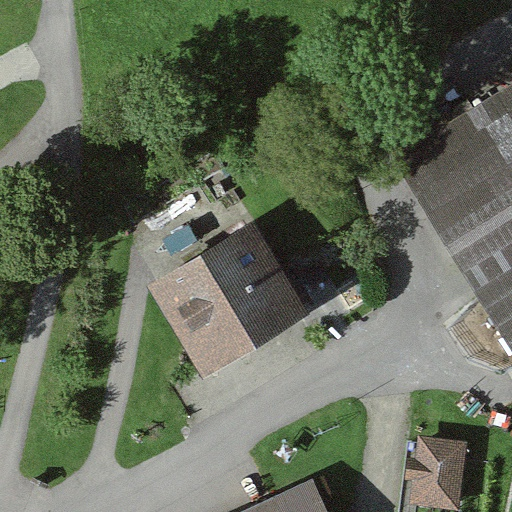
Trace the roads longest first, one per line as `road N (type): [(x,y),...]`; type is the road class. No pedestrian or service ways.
road 1 (track): [(0,469),(70,223),(77,88),(63,0)]
road 2 (unknown): [(74,511),(97,485),(397,307)]
